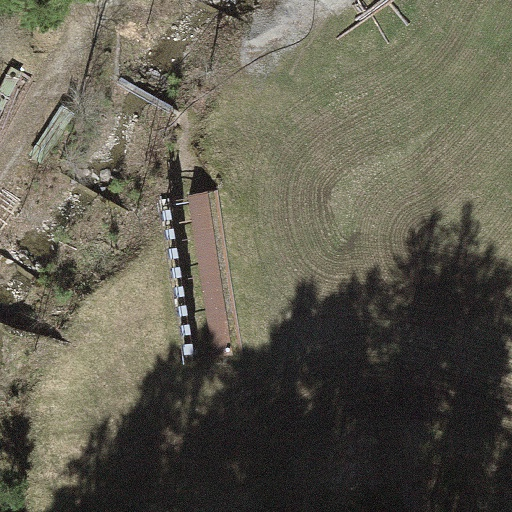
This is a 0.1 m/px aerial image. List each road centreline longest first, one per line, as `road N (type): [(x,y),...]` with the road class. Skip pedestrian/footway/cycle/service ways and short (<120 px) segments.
road 1 (track): [(97,0),(0,162)]
road 2 (unclassified): [(342,0),(267,67),(259,90)]
